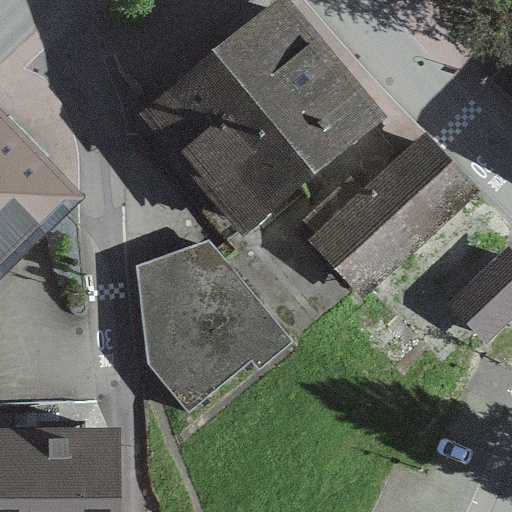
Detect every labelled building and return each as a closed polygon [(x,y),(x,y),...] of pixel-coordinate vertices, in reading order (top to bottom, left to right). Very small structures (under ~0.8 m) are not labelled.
[(289,10),(152,122),(245,236),(382,123),(289,10)] [(0,269),(67,204),(0,135),(0,269)] [(363,306),(481,203),(425,140),(307,243),(363,306)] [(212,243),(139,269),(147,367),(168,404),(180,404),(184,393),(211,394),(248,362),(256,373),(288,344),(212,243)] [(511,321),(511,251),(509,248),(449,303),(487,344),(511,321)] [(113,511),(112,437),(0,439),(0,511),(113,511)]
